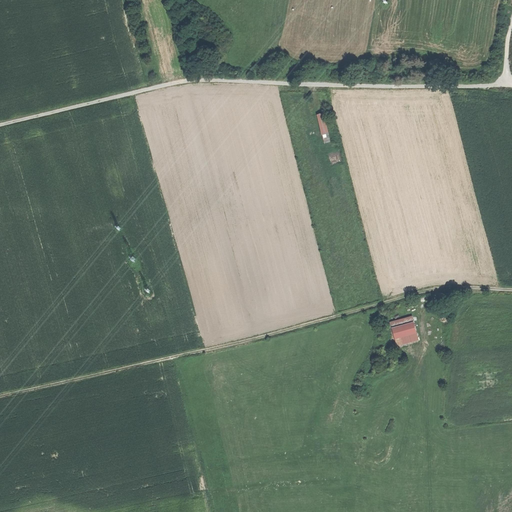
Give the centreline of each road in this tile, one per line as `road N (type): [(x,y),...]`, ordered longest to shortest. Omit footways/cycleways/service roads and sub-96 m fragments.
road 1 (track): [(511,290),(433,289),(0,396)]
road 2 (track): [(0,125),(201,80),(502,83)]
